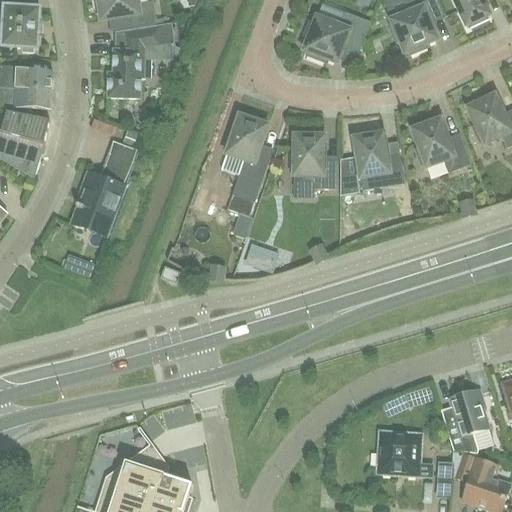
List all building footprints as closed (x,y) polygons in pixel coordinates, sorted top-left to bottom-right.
[(39,51),(41,10),(9,9),(10,1),(0,0),(0,25),(4,25),(3,49),(22,50),(22,55),(34,55),(35,51),(39,51)] [(100,10),(102,22),(130,18),(132,30),(157,26),(154,3),(139,5),(138,0),(94,0),(97,11),(100,10)] [(429,20),(444,14),(438,0),(408,0),(414,13),(391,22),(393,26),(390,28),(397,45),(400,43),(405,55),(409,53),(410,57),(427,50),(426,46),(438,42),(429,20)] [(491,17),(482,0),(453,0),(466,28),(469,27),(470,30),(490,21),(488,18),(491,17)] [(346,44),(361,49),(371,24),(345,14),(340,28),(317,19),(316,23),(312,22),(306,39),(309,41),(304,52),(309,54),(307,57),(324,64),(326,61),(338,65),(346,44)] [(160,47),(160,46),(157,46),(155,32),(158,32),(158,31),(126,36),(129,52),(114,52),(114,76),(109,75),(108,100),(141,101),(141,82),(144,82),(145,50),(160,47)] [(0,66),(0,71),(0,89),(16,91),(52,92),(54,74),(32,72),(32,69),(0,66)] [(0,108),(51,112),(52,92),(16,91),(0,89),(0,108)] [(511,120),(507,123),(504,116),(495,97),(493,99),(491,95),(478,102),(479,105),(468,110),(477,128),(473,130),(480,144),(483,143),(485,147),(503,139),(508,150),(511,148),(511,120)] [(8,115),(3,132),(43,145),(49,121),(8,115)] [(255,205),(271,158),(259,154),(262,147),(268,128),(265,127),(267,123),(253,118),(251,122),(240,118),(234,137),(230,136),(225,151),(228,152),(227,156),(245,162),(239,178),(233,197),(228,211),(250,219),(255,205)] [(451,148),(448,140),(441,121),(438,122),(437,119),(423,124),(424,128),(413,132),(420,151),(417,152),(422,167),(425,166),(427,170),(445,163),(449,175),(471,167),(462,143),(451,148)] [(3,132),(0,131),(0,160),(30,178),(34,179),(44,145),(43,145),(3,132)] [(358,160),(354,161),(357,177),(360,176),(361,180),(363,193),(382,190),(405,186),(401,161),(388,163),(387,155),(386,146),(384,135),(381,136),(380,132),(366,135),(366,138),(354,140),(358,160)] [(337,191),(337,166),(325,166),(325,158),(325,138),(322,138),(322,134),(307,134),(307,138),(295,137),(295,158),(291,158),(291,174),(294,174),(294,178),(295,178),(294,200),(315,200),(315,191),(337,191)] [(117,186),(102,180),(90,175),(81,197),(84,198),(81,207),(78,206),(77,209),(80,210),(73,227),(74,228),(76,224),(106,236),(105,239),(106,240),(125,189),(126,189),(139,153),(115,144),(106,168),(122,174),(117,186)] [(0,225),(8,215),(0,208),(0,225)] [(253,220),(238,215),(232,233),(247,237),(253,220)] [(71,273),(96,278),(98,266),(73,260),(71,273)] [(161,280),(177,286),(181,275),(165,269),(161,280)] [(511,385),(508,383),(502,385),(511,418),(511,385)] [(417,393),(421,406),(432,403),(428,389),(417,393)] [(459,429),(448,433),(454,453),(460,454),(479,456),(479,452),(474,435),(489,431),(483,410),(485,410),(480,392),(450,401),(459,429)] [(380,434),(377,476),(419,479),(419,477),(431,478),(432,468),(420,468),(422,437),(380,434)] [(185,511),(192,491),(193,487),(191,487),(166,479),(168,470),(152,448),(127,466),(108,480),(97,511),(185,511)] [(460,458),(460,454),(454,453),(453,453),(453,467),(452,480),(456,480),(467,484),(468,483),(470,483),(463,504),(487,511),(502,511),(511,487),(494,481),(499,468),(494,466),(492,464),(483,460),(480,462),(464,456),(463,459),(460,458)] [(451,499),(452,480),(453,467),(441,466),(439,498),(451,499)]
